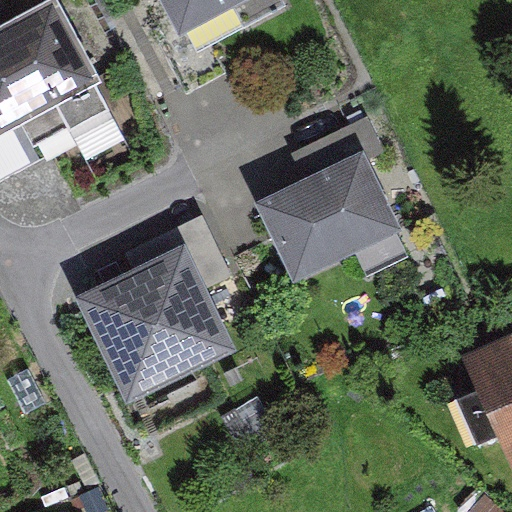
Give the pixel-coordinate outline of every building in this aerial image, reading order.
[(0,133),(91,85),(45,0),(39,0),(0,21),(0,133)] [(243,0),(159,0),(178,35),(243,0)] [(397,227),(359,157),(261,209),(299,280),(397,227)] [(169,248),(68,301),(121,403),(222,350),(169,248)] [(511,338),(455,366),(508,475),(511,473),(511,338)]
